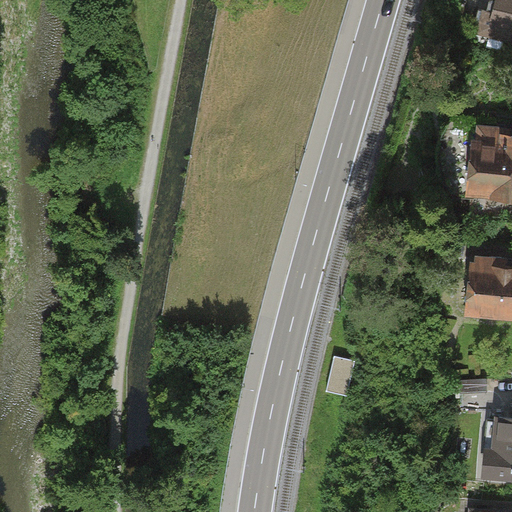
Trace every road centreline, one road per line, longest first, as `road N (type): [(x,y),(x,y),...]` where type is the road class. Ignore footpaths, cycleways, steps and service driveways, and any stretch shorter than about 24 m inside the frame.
road 1 (secondary): [(255,511),(293,321),(384,0)]
road 2 (track): [(182,0),(120,371),(115,511)]
